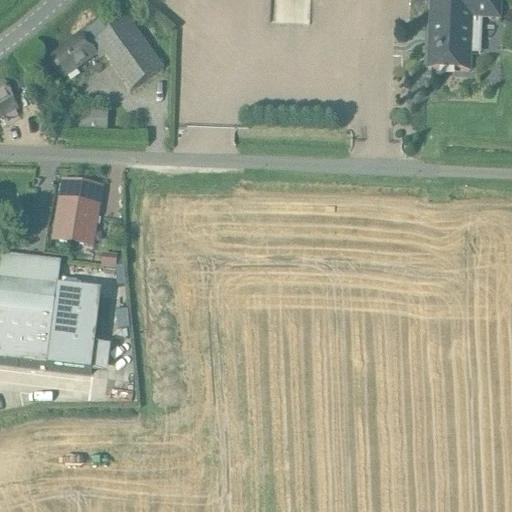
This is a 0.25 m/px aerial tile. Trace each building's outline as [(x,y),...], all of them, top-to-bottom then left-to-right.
[(470,72),(472,19),(500,20),(500,0),(431,0),(429,71),(470,72)] [(131,94),(164,70),(129,21),(92,48),(82,34),(48,59),(62,79),(101,51),(131,94)] [(22,77),(11,83),(16,92),(27,86),(22,77)] [(4,83),(0,85),(0,121),(19,111),(4,83)] [(79,114),(78,131),(108,133),(109,115),(79,114)] [(61,183),(51,243),(93,250),(104,187),(78,183),(62,180),(61,183)] [(29,215),(28,227),(47,228),(48,216),(29,215)] [(0,363),(46,370),(46,369),(48,369),(92,375),(95,347),(100,306),(101,295),(58,290),(56,290),(56,289),(59,265),(7,258),(4,283),(0,282),(0,363)]
